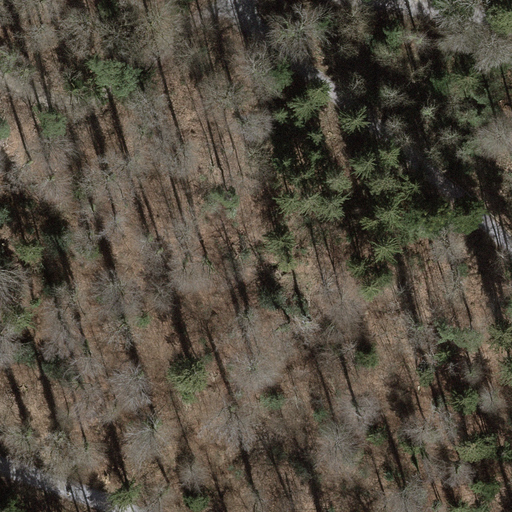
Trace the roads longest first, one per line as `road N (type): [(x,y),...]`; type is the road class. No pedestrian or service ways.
road 1 (track): [(244,0),(269,40),(511,245)]
road 2 (track): [(130,511),(0,464)]
road 3 (track): [(380,0),(511,25)]
